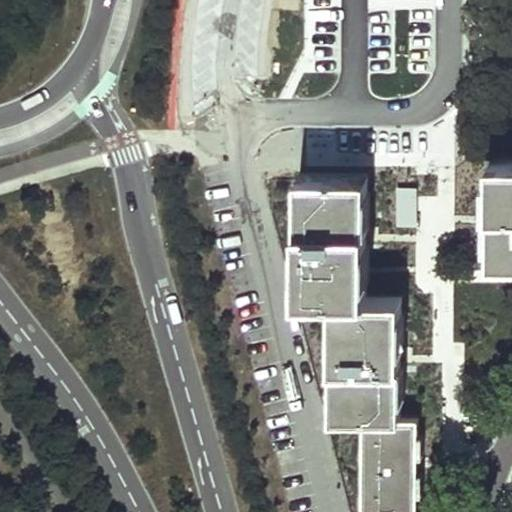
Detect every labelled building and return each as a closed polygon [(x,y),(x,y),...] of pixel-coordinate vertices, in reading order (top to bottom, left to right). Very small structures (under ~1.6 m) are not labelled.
[(511,260),(511,157),(492,158),(491,260),(511,260)] [(367,190),(367,175),(299,175),(299,193),(308,193),(309,208),(302,208),(302,209),(303,225),(308,225),(308,245),(302,245),(301,260),(302,263),(308,262),(308,278),(299,279),(298,295),(333,296),(365,296),(366,280),(366,278),(356,278),(356,262),(364,262),(364,245),(366,245),(366,242),(367,228),(367,225),(364,225),(363,208),(357,208),(356,193),(367,192),(367,190)] [(370,190),(367,190),(367,192),(356,193),(357,208),(363,208),(364,225),(367,225),(367,228),(369,227),(370,190)] [(309,208),(308,193),(299,193),(299,210),(302,209),(302,208),(309,208)] [(308,245),(308,225),(303,225),(299,226),(299,245),(302,245),(308,245)] [(369,243),(366,242),(366,245),(364,245),(364,262),(356,262),(356,278),(366,278),(366,280),(369,280),(369,243)] [(308,278),(308,262),(302,263),(301,260),(299,260),(299,279),(308,278)] [(401,311),(401,296),(365,296),(333,296),(333,313),(343,313),(343,328),(337,329),(337,347),(343,347),(342,366),(335,366),(336,381),(336,384),(342,383),(342,399),(332,399),(332,417),(364,417),(400,418),(401,401),(401,398),(390,399),(391,383),(397,384),(398,366),(401,365),(401,363),(401,349),(401,347),(398,347),(398,330),(391,329),(391,314),(401,313),(401,311)] [(404,311),(401,311),(401,313),(391,314),(391,329),(398,330),(398,347),(401,347),(401,349),(403,348),(404,311)] [(343,328),(343,313),(333,313),(333,330),(337,329),(343,328)] [(342,366),(343,347),(337,347),(333,347),(333,365),(335,366),(342,366)] [(403,363),(401,363),(401,365),(398,366),(397,384),(391,383),(390,399),(401,398),(401,401),(403,401),(403,363)] [(342,399),(342,383),(336,384),(336,381),(333,381),(332,399),(342,399)] [(417,511),(417,418),(400,418),(364,417),(363,511),(417,511)]
